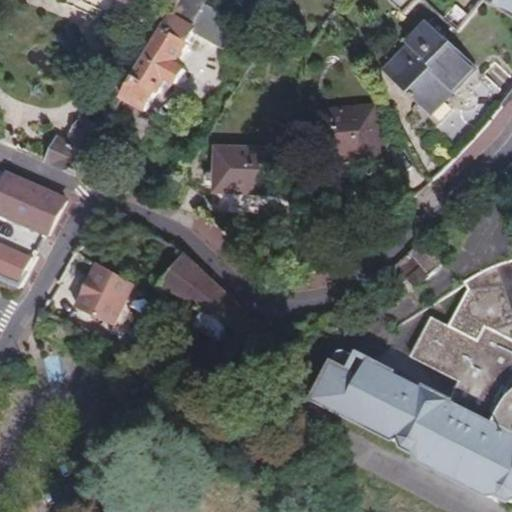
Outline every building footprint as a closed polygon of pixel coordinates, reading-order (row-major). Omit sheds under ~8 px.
[(238,26),(194,0),(182,0),(125,97),(147,109),(159,90),(162,92),(170,79),(179,85),(191,64),(181,59),(192,41),(188,38),(192,33),(222,51),(238,26)] [(389,0),(402,12),(414,0),(389,0)] [(499,0),(488,0),(485,4),(494,9),(499,0)] [(511,2),(508,0),(499,0),(494,9),(509,19),(511,21),(511,2)] [(256,21),(269,29),(276,19),(279,13),(267,4),(256,21)] [(276,19),(269,29),(273,32),(280,22),(276,19)] [(410,42),(413,46),(424,56),(402,79),(435,111),(478,67),(430,22),(410,42)] [(424,56),(413,46),(391,68),(402,79),(424,56)] [(382,151),(377,103),(317,107),(321,156),(382,151)] [(59,142),(49,163),(80,175),(87,163),(106,130),(84,117),(67,146),(59,142)] [(218,153),(199,153),(182,184),(218,184),(218,188),(288,189),(290,147),(218,146),(218,153)] [(0,192),(0,213),(50,235),(67,202),(9,177),(0,192)] [(178,252),(173,249),(154,284),(201,309),(192,326),(219,340),(228,323),(251,335),(258,325),(178,252)] [(0,279),(21,288),(28,276),(0,264),(0,279)] [(421,471),(490,505),(501,503),(511,508),(511,507),(511,268),(499,274),(469,291),(473,299),(454,335),(436,326),(415,366),(464,391),(455,409),(365,363),(356,380),(339,370),(321,406),(402,447),(409,446),(410,456),(420,460),(421,471)] [(113,328),(132,287),(97,269),(78,310),(113,328)]
